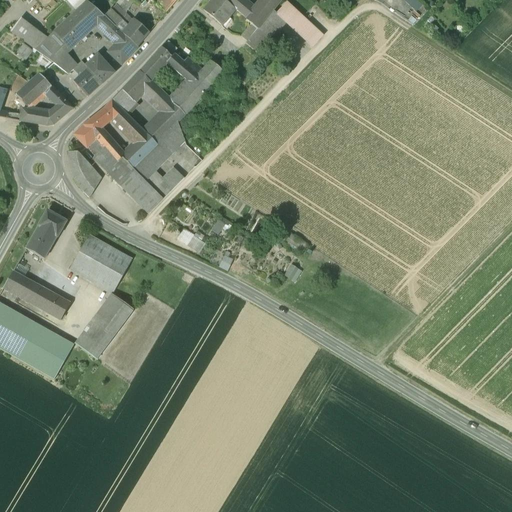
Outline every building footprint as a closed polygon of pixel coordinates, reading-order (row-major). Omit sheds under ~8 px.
[(83,0),(66,0),(66,1),(76,12),(86,2),(83,0)] [(165,15),(148,0),(142,0),(138,5),(158,23),(165,15)] [(176,2),(174,0),(155,0),(154,2),(157,5),(166,14),(176,2)] [(237,11),(223,0),(211,0),(202,11),(222,28),(237,11)] [(223,0),(237,11),(260,29),(273,12),(282,0),(262,0),(256,9),(245,0),(223,0)] [(104,17),(103,17),(86,2),(76,12),(47,38),(35,50),(42,55),(53,64),(68,75),(78,66),(68,55),(96,30),(113,46),(106,54),(122,68),(139,49),(123,35),(104,17)] [(322,37),(287,4),(277,15),(286,23),(286,24),(313,48),(322,37)] [(123,22),(111,10),(104,17),(123,35),(128,28),(123,22)] [(273,12),(260,29),(273,39),(286,23),(277,15),(273,12)] [(35,50),(47,38),(21,19),(10,32),(35,50)] [(149,34),(135,20),(128,28),(123,35),(139,49),(149,34)] [(240,37),(249,44),(257,34),(248,27),(240,37)] [(273,39),(260,29),(257,34),(249,44),(261,54),(273,39)] [(178,50),(167,41),(163,46),(174,54),(178,50)] [(33,52),(23,44),(16,54),(26,61),(33,52)] [(174,54),(163,46),(161,48),(173,58),(175,55),(174,54)] [(173,58),(161,48),(140,72),(150,82),(165,65),(189,85),(172,103),(185,115),(213,86),(191,68),(184,62),(175,55),(173,58)] [(53,64),(42,55),(36,63),(45,70),(53,64)] [(98,57),(86,68),(101,85),(113,74),(98,57)] [(188,57),(184,62),(191,68),(195,63),(188,57)] [(81,79),(89,72),(82,63),(73,70),(81,79)] [(203,69),(195,63),(191,68),(213,86),(224,74),(209,63),(203,69)] [(102,85),(89,72),(81,79),(78,81),(89,94),(88,95),(89,96),(102,85)] [(150,82),(140,72),(112,101),(124,113),(143,92),(167,115),(146,135),(156,144),(177,123),(185,115),(172,103),(150,82)] [(0,90),(2,91),(17,77),(12,74),(5,80),(3,77),(0,79),(0,90)] [(51,91),(38,77),(32,82),(44,94),(45,95),(51,91)] [(89,94),(78,81),(75,84),(87,98),(89,96),(88,95),(89,94)] [(44,94),(32,82),(26,88),(37,100),(44,94)] [(37,100),(26,88),(16,97),(27,109),(37,100)] [(51,91),(45,95),(46,96),(58,107),(65,115),(64,115),(65,116),(73,110),(53,89),(51,91)] [(124,113),(112,101),(103,110),(92,119),(102,130),(114,120),(132,138),(140,129),(124,113)] [(65,115),(58,107),(50,114),(22,110),(21,115),(20,123),(47,127),(54,126),(65,116),(64,115),(65,115)] [(0,117),(0,119),(20,123),(21,115),(1,113),(0,117)] [(102,130),(92,119),(83,127),(97,141),(118,165),(123,160),(133,170),(157,146),(156,144),(146,135),(140,129),(132,138),(138,143),(127,154),(125,156),(122,153),(102,130)] [(157,146),(133,170),(146,183),(154,174),(185,143),(177,123),(156,144),(157,146)] [(97,141),(83,127),(74,136),(87,149),(97,141)] [(210,135),(202,140),(207,149),(216,144),(210,135)] [(150,215),(164,201),(146,183),(133,170),(123,160),(118,165),(97,141),(87,149),(96,157),(92,161),(147,217),(150,215)] [(100,180),(77,153),(69,153),(68,160),(70,171),(77,184),(89,199),(100,180)] [(172,170),(162,181),(173,191),(184,181),(172,170)] [(162,181),(154,174),(146,183),(164,201),(173,191),(162,181)] [(66,221),(47,211),(38,226),(56,237),(66,221)] [(37,255),(25,249),(24,250),(46,263),(58,240),(59,241),(69,224),(66,221),(56,237),(53,244),(46,240),(37,255)] [(218,223),(213,230),(219,235),(225,228),(218,223)] [(56,237),(38,226),(25,249),(37,255),(46,240),(53,244),(56,237)] [(184,231),(177,241),(200,257),(207,246),(184,231)] [(287,245),(305,251),(308,241),(290,236),(287,245)] [(70,273),(113,297),(133,261),(90,237),(70,273)] [(226,255),(221,267),(230,271),(235,258),(226,255)] [(292,264),(286,276),(297,282),(304,270),(292,264)] [(72,306),(14,274),(3,293),(62,324),(72,306)] [(113,297),(77,346),(99,363),(136,314),(113,297)] [(74,345),(0,303),(0,349),(54,380),(74,345)]
